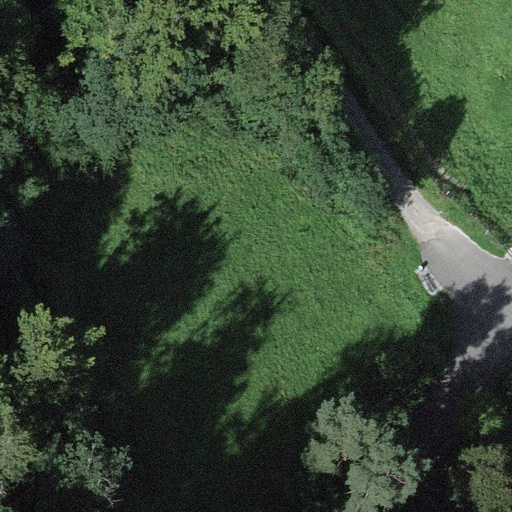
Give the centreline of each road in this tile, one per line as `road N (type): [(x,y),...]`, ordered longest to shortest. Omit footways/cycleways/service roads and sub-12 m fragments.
road 1 (track): [(276,0),(414,203),(511,309)]
road 2 (unclassified): [(477,380),(432,442),(429,511)]
